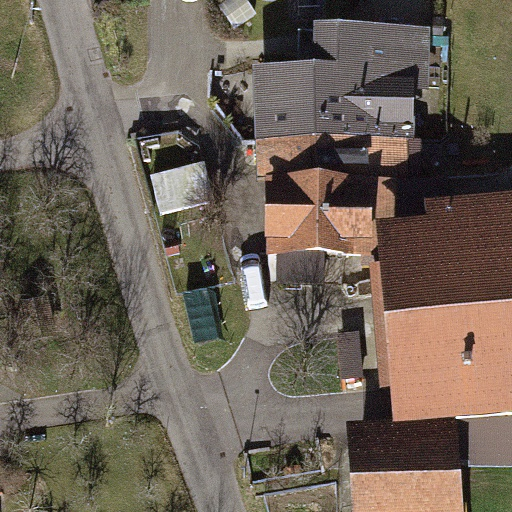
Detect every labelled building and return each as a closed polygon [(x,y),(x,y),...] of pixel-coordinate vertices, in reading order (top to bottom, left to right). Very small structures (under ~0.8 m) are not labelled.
[(208,0),(137,0),(138,13),(209,11),(208,0)] [(250,96),(253,166),(317,163),(414,159),(413,135),(433,135),(430,49),(296,54),(298,94),(250,96)] [(414,159),(317,163),(322,284),(371,282),(369,253),(421,251),(420,230),(444,229),(443,200),(416,201),(414,159)] [(323,305),(322,284),(317,163),(253,166),(258,286),(277,285),(278,307),(323,305)] [(192,183),(159,191),(166,221),(199,213),(192,183)] [(371,282),(385,447),(449,441),(511,435),(511,222),(444,229),(420,230),(421,251),(369,253),(371,282)] [(385,447),(339,451),(344,511),(455,511),(449,441),(385,447)]
